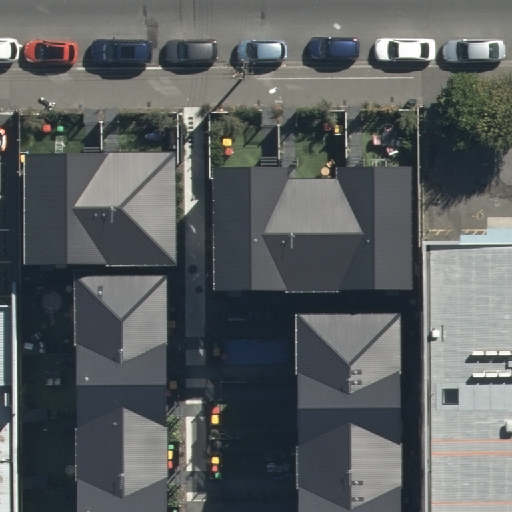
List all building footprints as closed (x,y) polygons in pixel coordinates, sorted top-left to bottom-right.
[(31,141),(32,264),(169,263),(169,140),(31,141)] [(215,159),(216,288),(406,286),(404,157),(215,159)] [(511,511),(511,245),(424,246),(425,511),(511,511)] [(74,272),(76,511),(165,511),(163,271),(74,272)] [(8,511),(7,306),(0,306),(0,511),(8,511)] [(294,306),(294,511),(395,511),(395,306),(294,306)]
